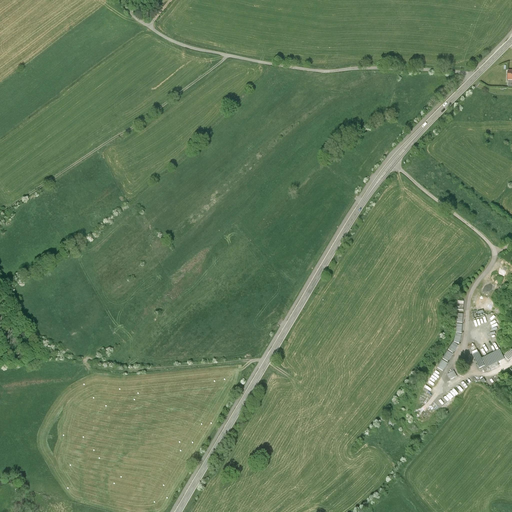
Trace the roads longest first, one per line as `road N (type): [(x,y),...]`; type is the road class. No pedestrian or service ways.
road 1 (tertiary): [(178,511),(376,183),(511,40)]
road 2 (track): [(469,75),(368,66),(326,72),(202,50),(161,36),(118,0)]
road 3 (track): [(270,361),(115,371),(47,356),(0,365)]
road 4 (track): [(228,55),(139,124),(5,209)]
road 5 (track): [(511,243),(495,249),(387,158)]
